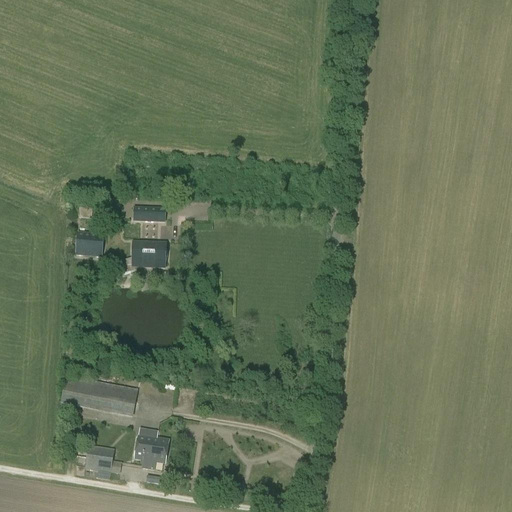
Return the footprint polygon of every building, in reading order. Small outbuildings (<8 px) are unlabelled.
[(92,211),(80,210),(79,219),(91,220),(92,211)] [(164,224),(165,211),(134,210),(133,223),(164,224)] [(102,257),(104,234),(78,233),(76,256),(102,257)] [(137,272),(136,269),(165,270),(166,245),(132,244),(132,259),(120,263),(124,276),(137,272)] [(133,420),(138,392),(66,378),(61,406),(133,420)] [(166,465),(169,442),(139,437),(135,460),(166,465)] [(111,475),(115,452),(89,448),(85,471),(111,475)]
